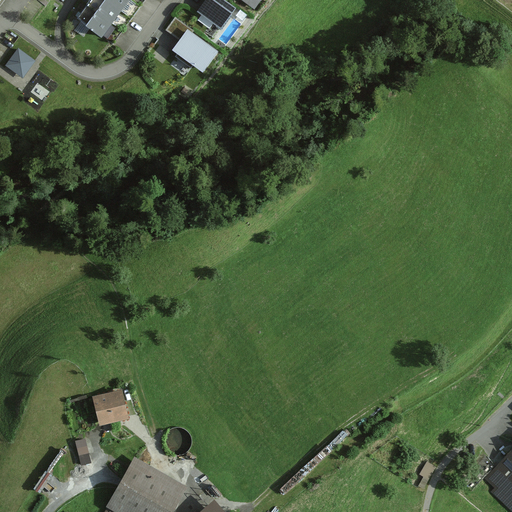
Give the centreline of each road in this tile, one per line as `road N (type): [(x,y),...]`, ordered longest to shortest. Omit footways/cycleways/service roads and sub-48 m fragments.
road 1 (residential): [(173,0),(112,69),(82,68),(59,53)]
road 2 (unclassified): [(511,401),(440,468),(426,511)]
